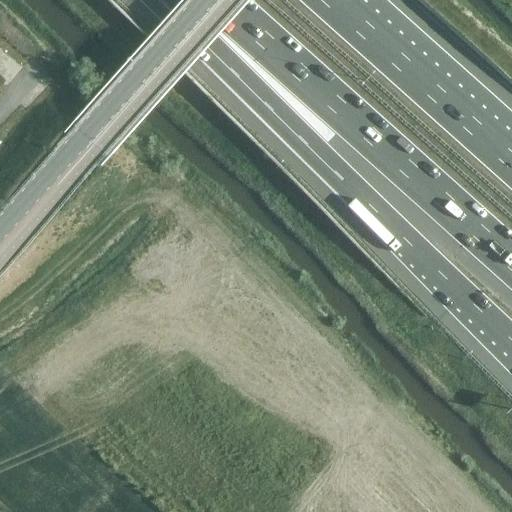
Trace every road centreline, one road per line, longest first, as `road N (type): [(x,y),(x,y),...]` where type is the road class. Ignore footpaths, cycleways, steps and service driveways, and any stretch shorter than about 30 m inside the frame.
road 1 (motorway): [(192,0),(263,104),(511,343)]
road 2 (motorway): [(216,0),(511,264)]
road 3 (tertiary): [(0,227),(204,0)]
road 4 (motorway): [(511,162),(330,0)]
